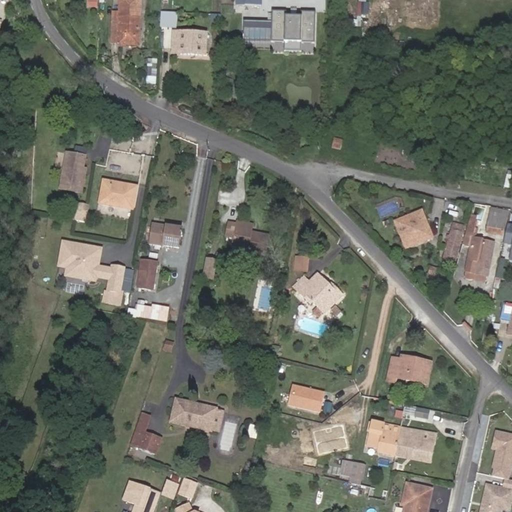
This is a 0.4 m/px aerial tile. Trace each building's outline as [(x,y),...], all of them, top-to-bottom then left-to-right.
[(119,45),(138,45),(140,0),(120,0),(120,13),(119,45)] [(161,13),(160,25),(174,26),(174,13),(161,13)] [(291,45),(291,20),(288,20),(288,15),(275,15),(275,45),(289,45),(291,45)] [(318,45),(317,15),(304,15),(304,20),(291,20),(291,45),(304,45),(318,45)] [(205,56),(206,35),(174,32),(173,54),(205,56)] [(304,56),(304,45),(291,45),(289,45),(289,56),(304,56)] [(148,58),(146,77),(155,77),(157,59),(148,58)] [(354,60),(355,67),(357,75),(357,77),(372,75),(369,58),(354,60)] [(357,75),(355,67),(349,68),(350,76),(357,75)] [(333,138),(331,148),(341,150),(343,140),(333,138)] [(59,153),(55,165),(61,167),(65,154),(59,153)] [(82,195),(85,179),(83,176),(86,159),(68,155),(62,191),(82,195)] [(101,205),(133,211),(137,190),(119,186),(119,189),(104,186),(101,205)] [(86,221),(89,204),(79,202),(76,219),(86,221)] [(404,241),(409,244),(429,237),(432,231),(425,210),(421,208),(399,216),(396,221),(404,241)] [(487,233),(495,235),(502,236),(507,213),(492,210),(487,233)] [(475,222),(469,220),(466,231),(474,233),(478,223),(475,222)] [(236,225),(237,223),(228,221),(225,235),(234,237),(233,244),(248,247),(247,252),(267,256),(271,237),(252,233),(252,228),(236,225)] [(154,224),(150,243),(179,248),(182,230),(154,224)] [(454,224),(453,230),(462,234),(464,227),(454,224)] [(511,260),(511,225),(507,224),(503,243),(511,244),(511,256),(511,260)] [(462,234),(453,230),(444,261),(454,264),(462,234)] [(471,246),(473,238),(474,233),(466,231),(462,244),(471,246)] [(494,244),(475,238),(466,269),(467,271),(469,272),(472,273),(473,273),(475,272),(477,271),(485,274),(494,244)] [(103,249),(64,242),(61,262),(69,263),(68,267),(77,269),(75,277),(97,281),(97,277),(100,265),(103,249)] [(308,256),(295,255),(293,269),(306,271),(308,256)] [(211,279),(215,260),(205,258),(201,277),(211,279)] [(498,258),(497,277),(504,277),(506,258),(498,258)] [(137,287),(144,289),(148,262),(141,261),(137,287)] [(148,262),(144,289),(154,291),(159,264),(148,262)] [(113,267),(100,265),(97,277),(111,279),(113,267)] [(121,292),(125,269),(113,267),(111,279),(108,292),(121,294),(121,292)] [(131,293),(135,271),(125,269),(121,292),(131,293)] [(466,269),(463,277),(464,277),(464,278),(465,278),(466,279),(467,279),(468,279),(468,280),(469,280),(470,280),(471,280),(472,280),(473,280),(474,280),(475,280),(476,279),(477,279),(483,281),(485,274),(477,271),(475,272),(473,273),(472,273),(469,272),(467,271),(466,269)] [(300,292),(306,299),(310,295),(315,300),(321,306),(326,311),(344,293),(337,287),(334,290),(329,285),(318,273),(310,281),(300,292)] [(300,292),(310,281),(304,275),(293,287),(300,292)] [(332,281),(329,285),(334,290),(337,287),(332,281)] [(65,290),(80,294),(82,287),(68,282),(65,290)] [(120,306),(122,297),(120,297),(121,294),(108,292),(105,292),(103,303),(120,306)] [(310,295),(306,299),(311,304),(315,300),(310,295)] [(337,303),(333,308),(339,314),(343,309),(337,303)] [(511,331),(511,304),(505,303),(501,320),(511,322),(509,331),(511,331)] [(321,306),(316,311),(321,316),(326,311),(321,306)] [(129,316),(136,317),(137,316),(139,316),(140,310),(130,308),(129,316)] [(172,353),(175,342),(166,340),(164,351),(172,353)] [(400,362),(393,360),(388,380),(398,382),(399,377),(428,383),(433,361),(417,358),(417,362),(401,359),(400,362)] [(321,408),(324,393),(293,386),(290,401),(321,408)] [(177,400),(172,423),(211,432),(216,410),(177,400)] [(321,408),(290,401),(288,405),(320,412),(321,408)] [(361,421),(358,408),(344,412),(347,424),(361,421)] [(216,410),(211,432),(219,434),(224,412),(216,410)] [(428,422),(430,413),(417,410),(415,419),(428,422)] [(145,432),(151,416),(141,412),(130,445),(139,448),(145,432)] [(378,451),(395,455),(401,429),(373,423),(368,445),(379,448),(378,451)] [(243,427),(243,435),(256,436),(257,428),(243,427)] [(401,429),(395,455),(431,462),(437,436),(401,429)] [(511,434),(498,431),(494,448),(498,449),(494,467),(495,467),(493,477),(507,480),(509,480),(511,466),(511,434)] [(154,454),(160,437),(145,432),(139,448),(154,454)] [(361,485),(365,464),(344,460),(342,474),(352,476),(351,483),(361,485)] [(192,498),(197,482),(183,476),(177,493),(192,498)] [(168,496),(172,482),(168,480),(163,495),(168,496)] [(173,498),(179,484),(172,482),(168,496),(173,498)] [(153,511),(160,493),(130,483),(124,500),(136,505),(133,511),(153,511)] [(425,511),(430,488),(406,484),(402,506),(405,506),(404,511),(425,511)] [(486,511),(492,487),(489,486),(482,511),(486,511)] [(491,511),(497,488),(492,487),(486,511),(491,511)] [(509,511),(511,504),(511,491),(497,488),(491,511),(509,511)]
